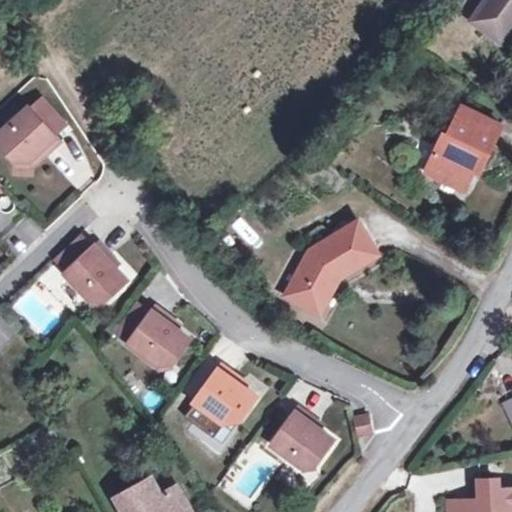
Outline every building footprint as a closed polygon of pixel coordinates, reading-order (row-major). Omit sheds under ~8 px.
[(511,0),(486,0),(472,20),(503,42),(511,28),(511,0)] [(42,97),(29,109),(52,134),(65,123),(42,97)] [(442,134),(425,170),(464,189),(480,154),(486,156),(501,125),(462,106),(447,136),(442,134)] [(46,152),(58,141),(52,134),(29,109),(27,107),(0,131),(0,144),(13,160),(28,161),(43,148),(46,152)] [(28,161),(13,160),(13,165),(30,166),(46,152),(43,148),(28,161)] [(241,216),(231,226),(255,251),(265,241),(241,216)] [(310,251),(285,295),(319,312),(334,287),(329,284),(335,276),(339,278),(378,254),(358,222),(310,251)] [(78,236),(69,244),(80,257),(89,248),(78,236)] [(87,299),(99,295),(121,275),(111,266),(103,257),(107,254),(95,242),(89,248),(80,257),(65,272),(63,273),(87,299)] [(69,244),(53,259),(65,272),(80,257),(69,244)] [(111,266),(115,262),(107,254),(103,257),(111,266)] [(127,341),(148,313),(135,303),(114,332),(127,341)] [(166,316),(153,306),(148,313),(127,341),(126,343),(155,364),(166,359),(183,335),(172,327),(163,320),(166,316)] [(175,323),(166,316),(163,320),(172,327),(175,323)] [(237,419),(254,395),(240,384),(230,377),(233,373),(220,364),(193,401),(222,422),(237,419)] [(242,380),(233,373),(230,377),(240,384),(242,380)] [(316,426),(307,420),(310,416),(297,406),(270,443),(299,464),(315,461),(332,437),(316,426)] [(353,414),(357,433),(371,431),(366,411),(353,414)] [(319,422),(310,416),(307,420),(316,426),(319,422)] [(152,479),(117,498),(125,511),(192,511),(177,485),(160,494),(152,479)] [(480,501),(464,502),(464,511),(511,511),(511,488),(508,489),(497,489),(497,482),(497,479),(479,481),(480,501)] [(449,511),(464,511),(464,502),(449,502),(449,511)]
